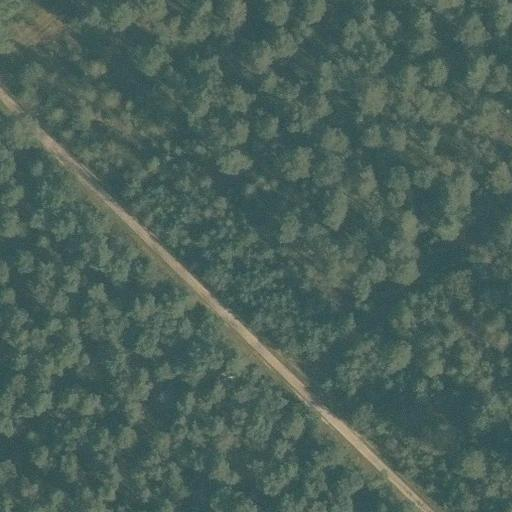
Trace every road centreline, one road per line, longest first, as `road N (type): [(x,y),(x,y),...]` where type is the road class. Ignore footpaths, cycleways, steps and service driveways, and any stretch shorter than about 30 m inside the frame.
road 1 (track): [(417,511),(0,101)]
road 2 (track): [(511,181),(279,377)]
